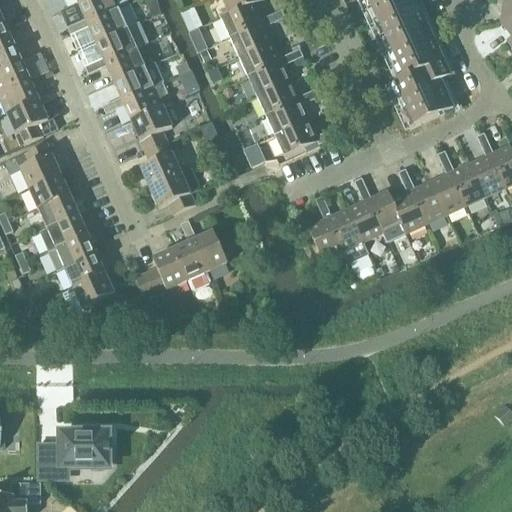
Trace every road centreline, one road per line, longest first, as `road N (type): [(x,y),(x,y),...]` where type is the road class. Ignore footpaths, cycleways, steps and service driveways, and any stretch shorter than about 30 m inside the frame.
road 1 (unclassified): [(0,359),(352,352),(511,287)]
road 2 (residential): [(140,239),(32,0)]
road 3 (residential): [(386,152),(346,63),(346,39),(329,0)]
road 4 (residential): [(386,152),(442,132),(496,94)]
